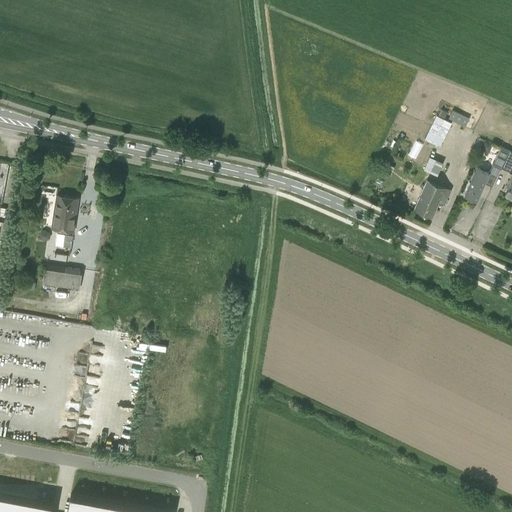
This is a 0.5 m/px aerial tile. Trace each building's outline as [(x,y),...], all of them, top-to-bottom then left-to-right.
[(448,111),(441,108),(438,114),(445,118),(448,111)] [(448,117),(465,125),(469,118),(452,110),(448,117)] [(484,142),(481,150),(488,153),(492,145),(484,142)] [(492,186),(501,167),(509,149),(502,146),(489,173),(477,168),(465,196),(477,201),(485,183),(492,186)] [(501,167),(511,171),(511,168),(511,150),(509,149),(501,167)] [(443,162),(429,156),(424,169),(438,175),(443,162)] [(393,167),(382,163),(379,171),(390,175),(393,167)] [(444,204),(451,190),(427,179),(414,208),(433,216),(439,202),(444,204)] [(73,231),(79,198),(57,194),(52,228),(73,231)] [(57,233),(55,245),(63,246),(71,248),(73,236),(65,235),(57,233)] [(79,289),(82,269),(47,264),(43,283),(79,289)] [(0,511),(51,511),(53,503),(0,492),(0,511)] [(170,511),(71,494),(67,511),(170,511)]
